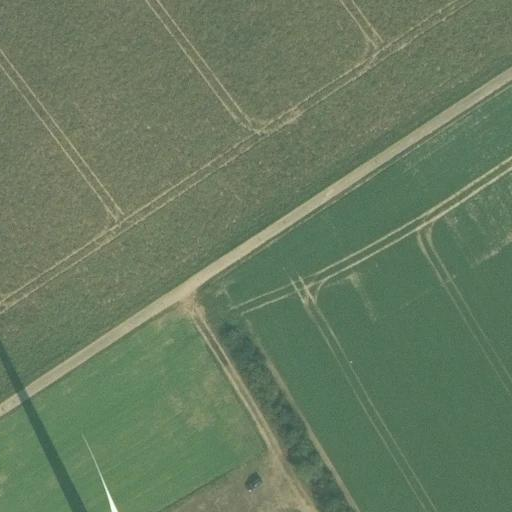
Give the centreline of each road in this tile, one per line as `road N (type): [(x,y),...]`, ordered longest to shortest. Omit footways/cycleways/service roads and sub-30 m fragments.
road 1 (track): [(511,82),(0,423)]
road 2 (track): [(319,511),(195,295)]
